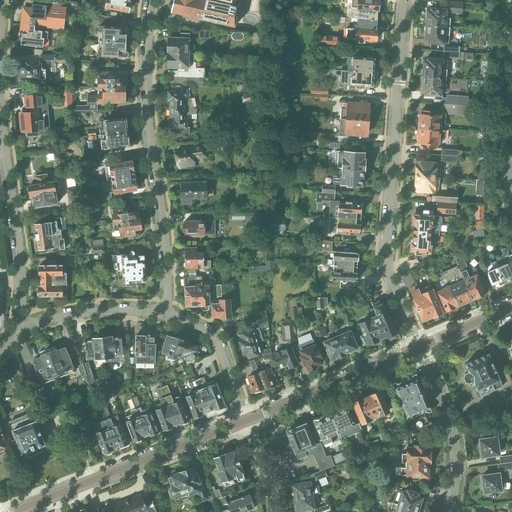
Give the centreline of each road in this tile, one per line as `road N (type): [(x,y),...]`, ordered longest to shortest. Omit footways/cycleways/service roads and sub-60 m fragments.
road 1 (residential): [(418,348),(383,253),(403,0)]
road 2 (residential): [(151,0),(147,119),(163,311)]
road 3 (tertiary): [(16,511),(244,421)]
road 4 (residential): [(0,106),(20,330)]
road 5 (tertiary): [(244,421),(418,348)]
road 6 (residential): [(447,511),(454,442),(418,348)]
road 7 (residential): [(244,421),(219,344),(163,311)]
road 8 (residential): [(163,311),(78,312),(20,330)]
